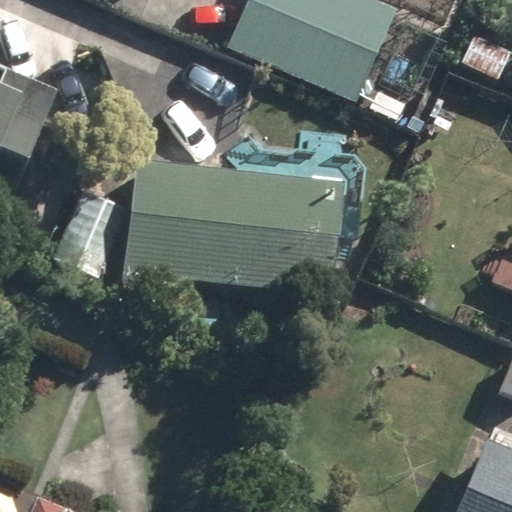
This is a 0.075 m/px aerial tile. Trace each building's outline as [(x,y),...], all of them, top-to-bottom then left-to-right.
[(406,13),(377,0),(255,0),(234,47),(366,105),(406,13)] [(0,66),(0,227),(6,230),(43,165),(65,96),(0,66)] [(355,183),(149,162),(137,276),(343,297),(355,183)] [(113,217),(74,202),(47,272),(86,287),(113,217)] [(511,511),(511,446),(496,440),(467,511),(511,511)] [(77,511),(50,500),(44,511),(77,511)]
